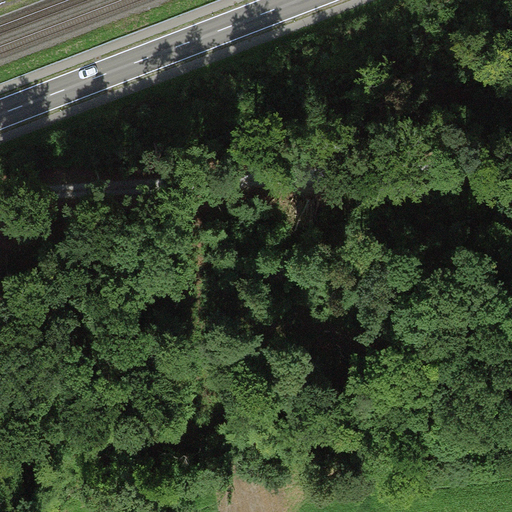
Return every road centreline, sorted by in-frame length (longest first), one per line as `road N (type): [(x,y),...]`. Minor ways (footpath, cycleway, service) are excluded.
road 1 (track): [(511,163),(0,192)]
road 2 (primary): [(302,0),(0,116)]
